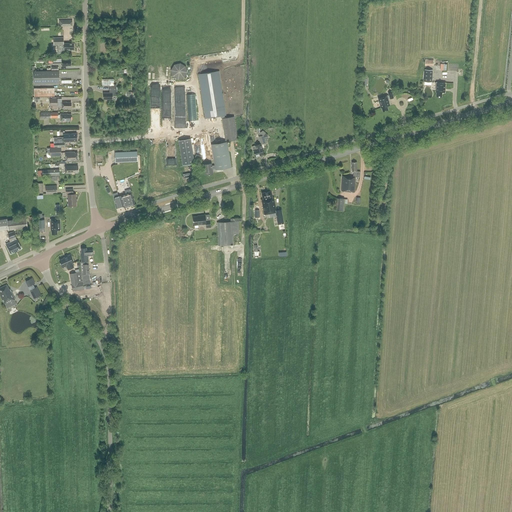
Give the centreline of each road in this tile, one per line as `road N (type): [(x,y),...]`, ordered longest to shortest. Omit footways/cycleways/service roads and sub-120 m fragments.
road 1 (tertiary): [(99,230),(511,101)]
road 2 (unclassified): [(110,511),(107,361),(38,257)]
road 3 (tertiary): [(99,230),(87,141),(84,0)]
